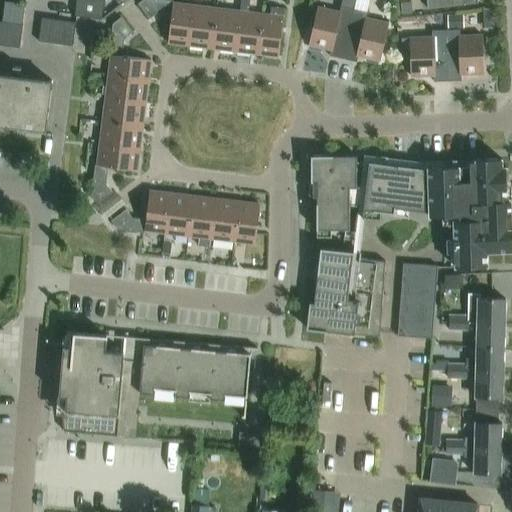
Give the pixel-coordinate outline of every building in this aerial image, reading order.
[(67,0),(65,20),(74,21),(74,17),(102,20),(104,0),(67,0)] [(190,46),(195,7),(173,4),(173,2),(160,0),(144,0),(138,5),(149,20),(158,13),(171,15),(168,43),(190,46)] [(256,54),(261,15),(248,13),(250,0),(240,0),(239,12),(234,52),(256,54)] [(426,0),(427,9),(478,4),(477,0),(426,0)] [(212,49),(217,9),(195,7),(190,46),(212,49)] [(343,59),(354,10),(340,7),(339,13),(317,8),(308,46),(330,51),(329,56),(343,59)] [(261,15),(256,54),(278,57),(283,18),(282,18),(284,9),(275,8),(274,17),(261,15)] [(234,52),(239,12),(217,9),(212,49),(234,52)] [(354,10),(343,59),(356,62),(357,57),(380,62),(388,24),(366,19),(367,13),(354,10)] [(463,29),(463,15),(446,15),(447,29),(463,29)] [(50,44),(53,20),(41,18),(38,42),(50,44)] [(148,83),(151,60),(122,57),(124,40),(132,33),(121,18),(112,25),(109,56),(111,56),(108,78),(148,83)] [(50,44),(61,45),(64,21),(53,20),(50,44)] [(76,23),(64,21),(61,45),(72,47),(76,23)] [(0,46),(8,47),(11,24),(0,22),(0,23),(0,46)] [(11,24),(8,47),(20,49),(23,25),(11,24)] [(445,31),(447,82),(461,81),(461,75),(483,74),(482,36),(459,36),(459,30),(445,31)] [(433,82),(447,82),(445,31),(432,31),(432,37),(409,38),(410,77),(433,76),(433,82)] [(34,123),(47,125),(52,81),(20,77),(21,69),(13,67),(12,76),(0,74),(0,126),(33,130),(34,123)] [(145,105),(148,83),(108,78),(105,100),(145,105)] [(142,127),(145,105),(105,100),(103,122),(142,127)] [(140,149),(142,127),(103,122),(100,144),(140,149)] [(137,171),(140,149),(100,144),(97,166),(95,165),(91,197),(97,205),(112,193),(106,185),(108,167),(137,171)] [(349,230),(349,188),(356,188),(356,156),(311,156),(311,182),(316,182),(316,230),(349,230)] [(428,170),(399,166),(369,163),(362,219),(364,219),(365,211),(394,214),(395,209),(429,213),(429,217),(459,216),(460,221),(454,221),(455,268),(487,267),(487,253),(511,251),(511,229),(511,202),(502,202),(502,190),(506,190),(506,168),(502,168),(501,160),(470,161),(470,167),(428,168),(428,170)] [(167,234),(171,194),(149,191),(146,220),(132,218),(126,210),(111,222),(117,230),(145,233),(145,231),(167,234)] [(189,236),(194,197),(171,194),(167,234),(189,236)] [(211,239),(215,199),(194,197),(189,236),(211,239)] [(232,242),(238,202),(215,199),(211,239),(232,242)] [(238,202),(232,242),(255,244),(260,205),(238,202)] [(379,337),(385,262),(360,259),(361,254),(320,249),(314,304),(309,303),(306,329),(354,335),(379,337)] [(437,266),(403,264),(397,337),(432,339),(437,266)] [(467,317),(467,324),(476,324),(505,325),(506,299),(476,298),(476,312),(468,311),(467,317)] [(450,316),(449,330),(458,330),(459,317),(450,316)] [(459,317),(458,330),(467,330),(467,324),(467,317),(459,317)] [(476,324),(475,348),(504,349),(505,325),(476,324)] [(138,410),(139,407),(140,393),(154,395),(155,389),(175,391),(174,396),(189,398),(190,392),(210,394),(209,399),(224,401),(225,395),(245,397),(244,416),(242,416),(241,418),(245,418),(251,349),(257,350),(257,349),(235,347),(234,353),(215,351),(216,346),(220,347),(220,345),(200,344),(199,350),(180,348),(180,343),(184,344),(184,342),(164,341),(164,347),(145,345),(145,340),(149,341),(149,339),(124,337),(123,352),(106,351),(107,337),(108,337),(108,336),(73,333),(73,334),(74,334),(73,348),(64,347),(64,346),(63,346),(59,396),(63,430),(63,432),(117,436),(117,435),(123,435),(123,438),(136,439),(138,415),(136,415),(137,410),(138,410)] [(466,365),(466,372),(474,372),(503,373),(504,349),(475,348),(475,359),(466,359),(466,364),(466,365)] [(429,363),(429,371),(445,371),(445,363),(429,363)] [(445,371),(445,378),(455,379),(456,364),(445,363),(445,371)] [(456,364),(455,379),(465,379),(466,372),(466,365),(466,364),(456,364)] [(474,372),(474,398),(503,399),(503,373),(474,372)] [(452,385),(432,385),(432,406),(452,406),(452,385)] [(428,442),(438,444),(443,411),(432,410),(428,442)] [(466,440),(466,448),(473,448),(501,449),(502,422),(474,422),(473,439),(466,438),(466,440)] [(445,440),(445,455),(455,455),(456,440),(445,440)] [(456,440),(455,455),(465,455),(466,448),(466,440),(456,440)] [(465,455),(465,457),(473,457),(472,475),(501,475),(501,449),(473,448),(466,448),(465,455)] [(431,483),(455,486),(457,471),(433,468),(431,483)] [(314,491),(311,511),(337,511),(339,494),(314,491)] [(420,499),(418,511),(476,511),(477,505),(420,499)]
